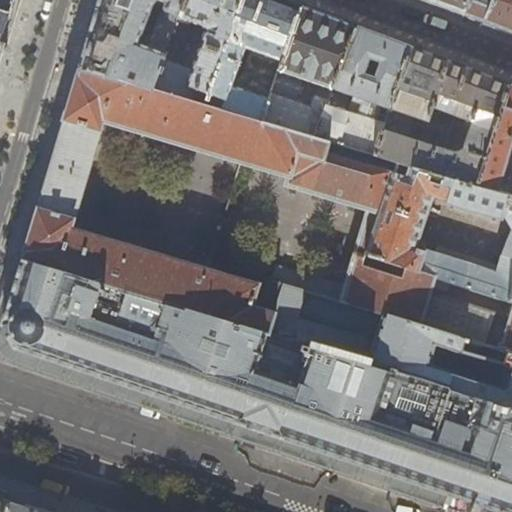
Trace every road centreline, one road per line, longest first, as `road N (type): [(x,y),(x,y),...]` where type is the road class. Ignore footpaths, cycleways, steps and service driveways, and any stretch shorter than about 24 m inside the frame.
road 1 (secondary): [(0,400),(326,511)]
road 2 (residential): [(63,0),(0,220)]
road 3 (residential): [(511,55),(363,0)]
